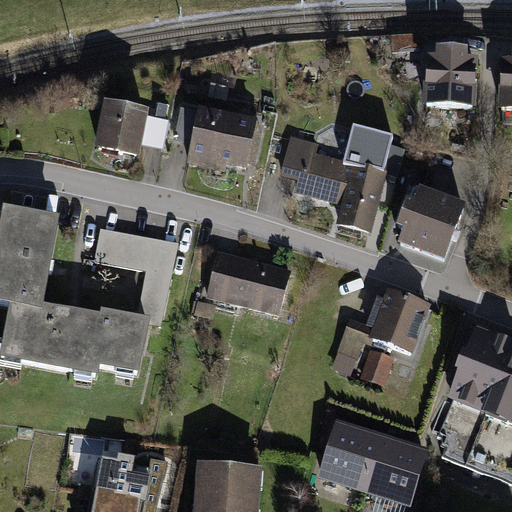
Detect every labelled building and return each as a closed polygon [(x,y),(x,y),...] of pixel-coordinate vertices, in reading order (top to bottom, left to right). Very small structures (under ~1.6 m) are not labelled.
[(418,37),(391,40),(392,54),(419,51),(418,37)] [(435,63),(423,62),(422,113),(476,115),(478,65),(467,64),(467,55),(435,54),(435,63)] [(511,67),(500,66),(498,116),(511,116),(511,57),(511,67)] [(215,87),(213,100),(227,102),(229,90),(215,87)] [(152,116),(108,106),(98,151),(142,161),(145,148),(151,119),(152,116)] [(191,147),(198,114),(180,110),(173,143),(191,147)] [(257,123),(199,111),(198,114),(191,147),(187,167),(226,175),(227,169),(247,173),(257,123)] [(170,123),(151,119),(145,148),(164,152),(170,123)] [(344,164),(308,155),(300,185),(296,196),(338,207),(341,208),(336,228),(371,237),(387,176),(399,179),(406,152),(391,149),(393,141),(352,131),(344,164)] [(300,185),(308,155),(310,145),(290,140),(280,180),(300,185)] [(463,212),(408,191),(396,223),(400,225),(398,230),(404,233),(400,244),(444,261),(463,212)] [(46,319),(47,312),(63,225),(5,214),(0,243),(0,310),(13,313),(46,319)] [(178,246),(101,232),(95,265),(147,275),(139,320),(163,324),(178,246)] [(290,274),(218,256),(206,302),(278,321),(290,274)] [(430,311),(387,294),(368,344),(411,360),(430,311)] [(217,308),(197,304),(194,319),(213,323),(217,308)] [(47,312),(46,319),(13,313),(2,368),(102,387),(104,377),(143,384),(154,326),(105,317),(104,323),(47,312)] [(368,329),(350,323),(338,355),(357,362),(368,329)] [(511,342),(477,329),(465,359),(462,358),(454,379),(457,380),(447,405),(452,406),(440,436),(448,439),(445,446),(452,448),(448,456),(511,480),(511,342)] [(394,363),(370,354),(360,382),(383,390),(394,363)] [(357,362),(338,355),(331,373),(350,380),(357,362)] [(384,441),(337,426),(318,484),(364,500),(384,441)] [(409,511),(429,456),(384,441),(364,500),(401,511),(409,511)] [(95,491),(78,487),(77,494),(143,506),(149,475),(132,472),(133,466),(116,463),(115,470),(100,467),(95,491)] [(151,463),(149,475),(143,506),(142,511),(155,511),(167,465),(151,463)] [(256,511),(259,476),(195,472),(192,511),(256,511)] [(142,511),(143,506),(77,494),(75,502),(92,505),(91,511),(142,511)]
